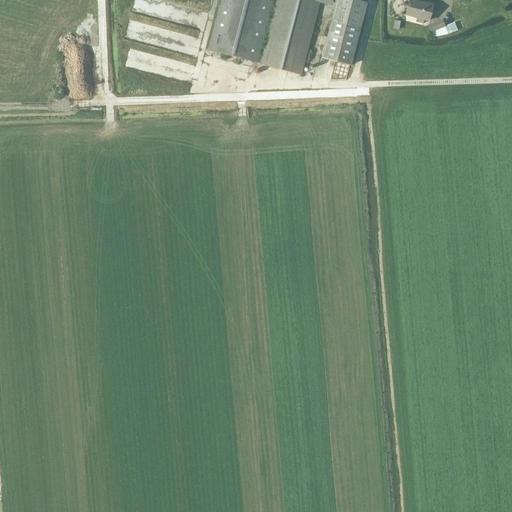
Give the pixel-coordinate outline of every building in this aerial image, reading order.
[(255,63),(272,0),(220,0),(208,50),(255,63)] [(319,3),(334,7),(335,7),(336,0),(276,0),(259,65),(300,76),(319,3)] [(331,20),(361,28),(367,3),(356,0),(336,0),(335,7),(334,7),(331,20)] [(428,22),(433,5),(412,0),(408,0),(404,16),(416,19),(415,23),(422,24),(423,21),(428,22)] [(350,66),(361,28),(331,20),(321,58),(350,66)] [(430,33),(445,27),(441,20),(428,26),(430,33)] [(127,21),(124,36),(167,45),(168,37),(176,39),(177,32),(127,21)] [(131,68),(156,69),(157,53),(132,52),(131,68)]
